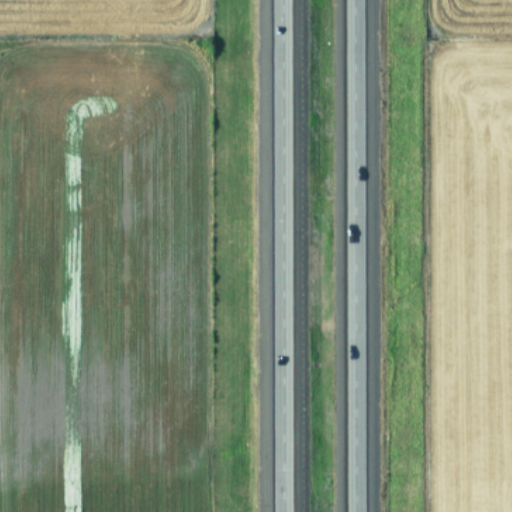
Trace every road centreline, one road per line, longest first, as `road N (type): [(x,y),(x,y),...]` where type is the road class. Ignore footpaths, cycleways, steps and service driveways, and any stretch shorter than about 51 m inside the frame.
road 1 (motorway): [(354,511),(352,0)]
road 2 (motorway): [(281,0),(282,511)]
